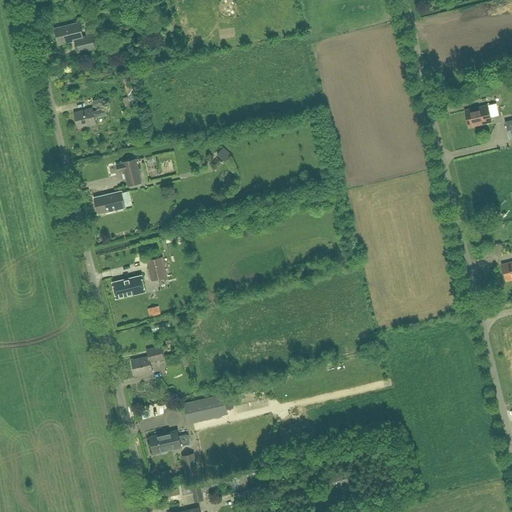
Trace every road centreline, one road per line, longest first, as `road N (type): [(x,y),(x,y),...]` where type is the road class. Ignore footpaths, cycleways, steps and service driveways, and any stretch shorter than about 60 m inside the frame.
road 1 (unclassified): [(148,511),(26,0)]
road 2 (unclassified): [(478,320),(403,0)]
road 3 (unclassified): [(511,455),(478,320)]
